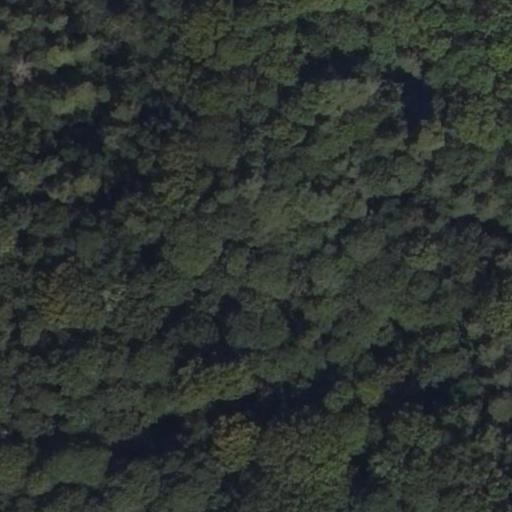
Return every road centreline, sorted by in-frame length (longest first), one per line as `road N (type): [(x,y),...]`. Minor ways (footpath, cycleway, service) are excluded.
road 1 (track): [(511,60),(443,56),(309,112),(193,211),(140,239)]
road 2 (track): [(361,511),(302,472),(273,427),(199,346),(140,239)]
road 3 (track): [(140,239),(110,211),(0,177)]
